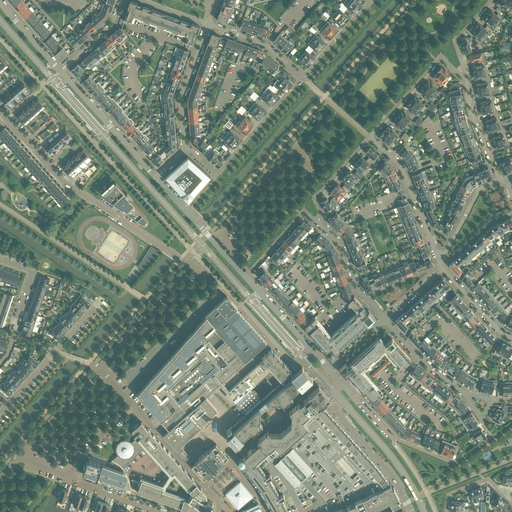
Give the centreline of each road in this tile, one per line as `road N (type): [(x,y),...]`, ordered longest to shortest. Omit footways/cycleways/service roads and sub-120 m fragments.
road 1 (residential): [(0,111),(72,188),(189,265)]
road 2 (residential): [(480,416),(495,438),(452,463),(392,438),(350,393)]
road 3 (residential): [(186,149),(222,170),(301,77)]
road 4 (residential): [(0,415),(102,299)]
road 5 (residential): [(369,137),(405,174),(440,264)]
road 6 (residential): [(60,71),(155,177)]
road 7 (unclassified): [(189,265),(97,368)]
road 8 (residential): [(369,137),(437,60),(465,79)]
road 9 (residential): [(155,177),(244,276)]
road 10 (residential): [(206,24),(180,101),(186,149)]
road 11 (residential): [(244,276),(329,370)]
road 12 (residential): [(407,502),(331,405)]
road 13 (unclassified): [(97,368),(17,458)]
